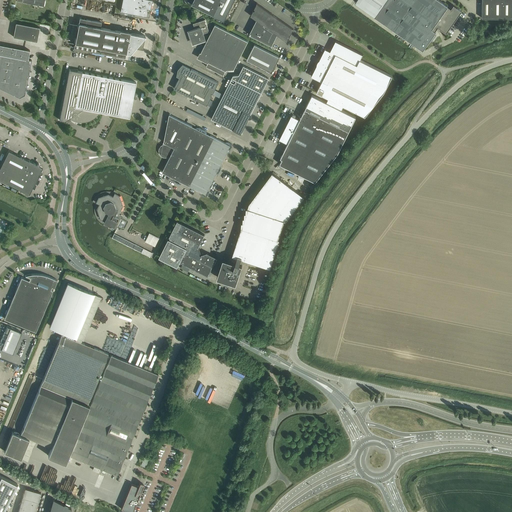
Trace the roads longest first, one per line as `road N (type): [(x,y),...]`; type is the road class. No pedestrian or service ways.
road 1 (unclassified): [(351,382),(293,357),(328,239),(451,91),(511,59)]
road 2 (unclassified): [(127,147),(162,191),(219,214),(313,29),(312,8)]
road 3 (unclassified): [(511,413),(351,382)]
road 4 (unclassified): [(127,147),(147,120),(170,0)]
road 5 (tertiary): [(257,350),(119,285)]
road 6 (unclassified): [(36,128),(63,0)]
